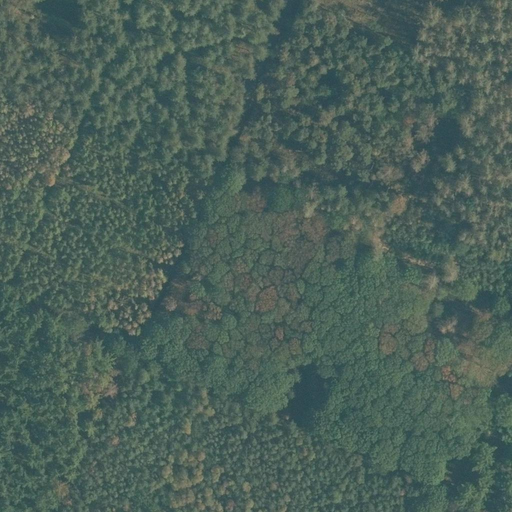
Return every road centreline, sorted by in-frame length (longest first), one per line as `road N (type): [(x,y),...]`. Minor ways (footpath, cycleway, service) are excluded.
road 1 (track): [(0,277),(451,478),(435,511)]
road 2 (track): [(451,478),(511,356)]
